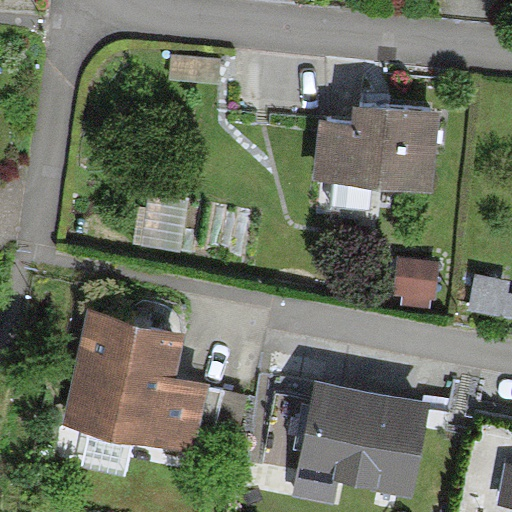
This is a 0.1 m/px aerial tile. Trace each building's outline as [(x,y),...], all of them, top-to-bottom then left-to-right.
[(437,191),(442,102),(359,98),(358,119),(323,117),(320,185),(437,191)] [(432,295),(435,259),(390,256),(388,292),(432,295)] [(504,275),(474,271),(468,311),(511,317),(511,291),(502,290),(504,275)] [(182,323),(89,303),(64,421),(193,448),(208,376),(172,369),(182,323)] [(431,395),(314,372),(290,494),(331,502),(336,480),(412,495),(431,395)] [(511,463),(504,462),(496,501),(511,504),(511,463)]
